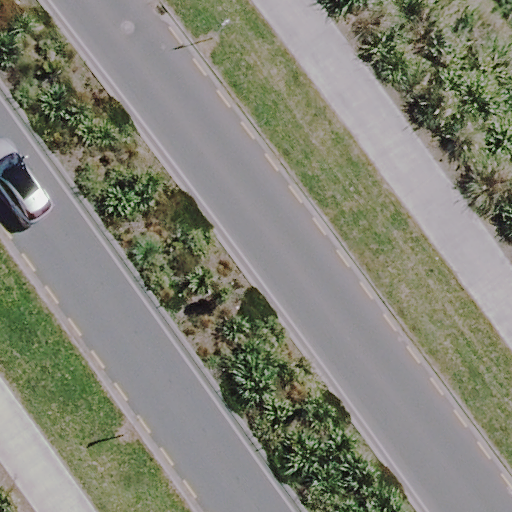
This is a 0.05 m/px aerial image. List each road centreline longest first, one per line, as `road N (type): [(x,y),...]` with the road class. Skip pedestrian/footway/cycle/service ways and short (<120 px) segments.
road 1 (unclassified): [(83,0),(471,511)]
road 2 (unclassified): [(235,511),(0,180)]
